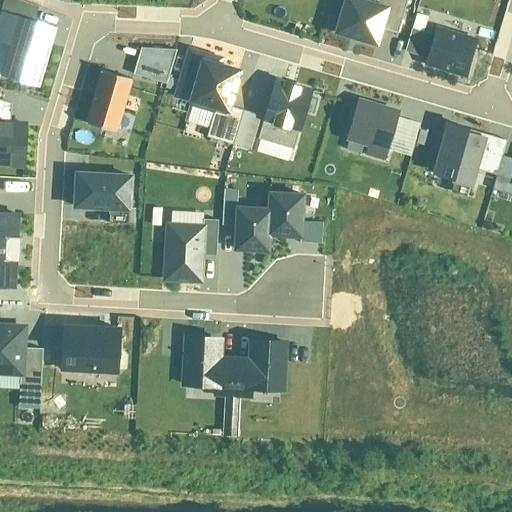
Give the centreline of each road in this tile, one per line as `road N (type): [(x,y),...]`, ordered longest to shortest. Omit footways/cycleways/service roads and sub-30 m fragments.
road 1 (residential): [(211,28),(87,16),(47,166),(44,298),(313,306)]
road 2 (residential): [(495,107),(211,28)]
